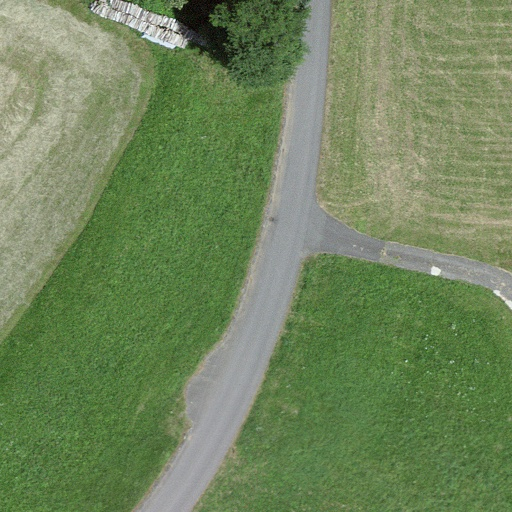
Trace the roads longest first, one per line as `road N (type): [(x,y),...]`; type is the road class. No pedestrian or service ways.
road 1 (unclassified): [(170,511),(248,345),(303,130),(314,0)]
road 2 (track): [(511,294),(278,225)]
